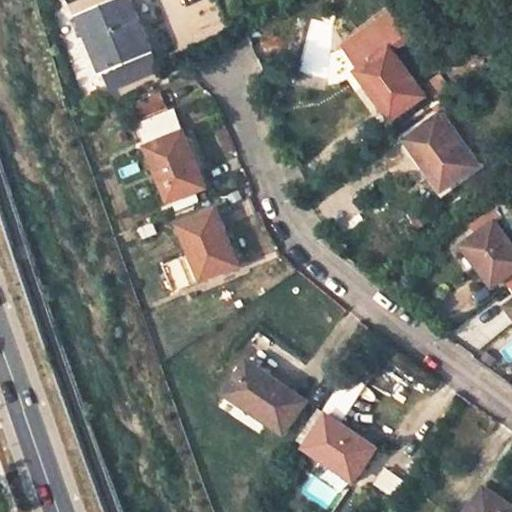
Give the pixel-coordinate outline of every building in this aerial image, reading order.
[(156,47),(137,0),(116,0),(88,12),(108,67),(156,47)] [(359,69),(390,46),(410,31),(394,9),(342,47),(359,69)] [(356,71),(392,120),(425,94),(390,46),(359,69),(356,71)] [(477,164),(440,115),(406,139),(443,189),(477,164)] [(206,186),(182,132),(147,147),(172,202),(206,186)] [(465,244),(495,285),(505,278),(511,288),(511,244),(496,222),(500,219),(494,210),(472,226),(478,234),(465,244)] [(240,262),(217,211),(182,227),(205,277),(240,262)] [(230,390),(287,430),(308,399),(252,358),(230,390)] [(330,414),(308,446),(355,479),(377,448),(330,414)] [(374,484),(391,495),(419,452),(403,441),(374,484)] [(511,511),(511,501),(489,485),(469,511),(511,511)]
